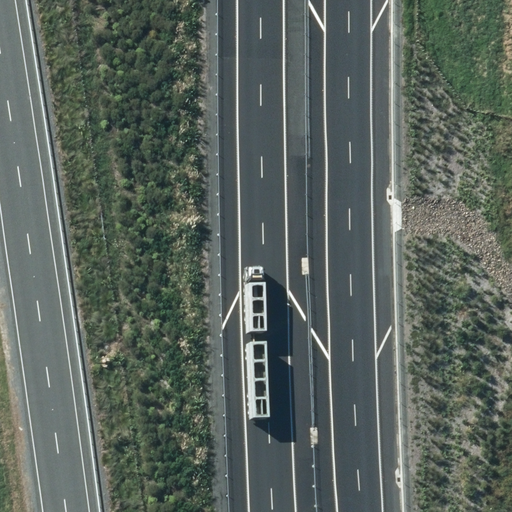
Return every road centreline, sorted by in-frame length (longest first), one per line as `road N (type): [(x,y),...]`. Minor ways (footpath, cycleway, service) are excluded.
road 1 (motorway): [(354,0),(352,220),(366,511)]
road 2 (motorway): [(273,511),(256,0)]
road 3 (unclassified): [(0,86),(57,511)]
